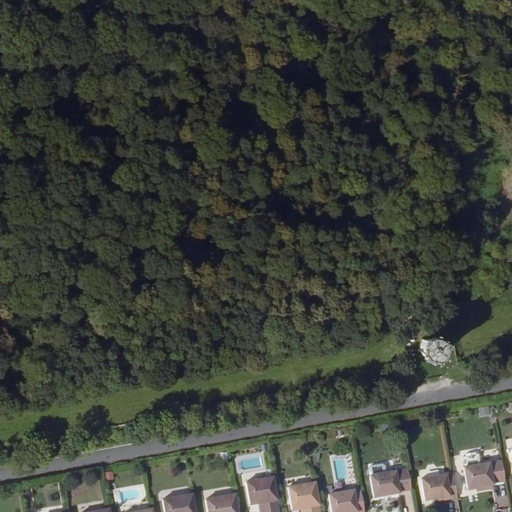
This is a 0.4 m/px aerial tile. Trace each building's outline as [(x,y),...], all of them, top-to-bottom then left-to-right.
[(510,285),(509,266),(479,268),(480,286),(510,285)] [(425,355),(423,353),(422,352),(418,350),(417,350),(414,350),(412,350),(411,351),(407,353),(406,356),(405,358),(405,362),(406,365),(407,367),(409,369),(411,370),(415,371),(417,371),(419,371),(420,370),(424,368),(425,365),(426,364),(426,363),(426,360),(426,357),(425,355)] [(492,367),(482,369),(485,386),(495,384),(492,367)] [(477,408),(478,416),(488,414),(487,406),(477,408)] [(505,482),(501,462),(463,469),(467,490),(494,485),(494,484),(505,482)] [(411,490),(408,470),(370,477),(373,498),(400,493),(400,492),(411,490)] [(457,497),(453,475),(446,476),(445,475),(419,479),(423,500),(433,499),(433,501),(457,497)] [(279,511),(273,479),(246,484),(250,505),(259,503),(262,502),(263,507),(260,511),(279,511)] [(320,511),(315,484),(288,489),(292,510),(301,508),(304,508),(305,511),(320,511)] [(364,511),(361,491),(353,493),(353,491),(327,496),(329,511),(364,511)] [(237,511),(234,494),(205,499),(207,511),(237,511)] [(194,511),(191,495),(162,500),(163,511),(194,511)]
